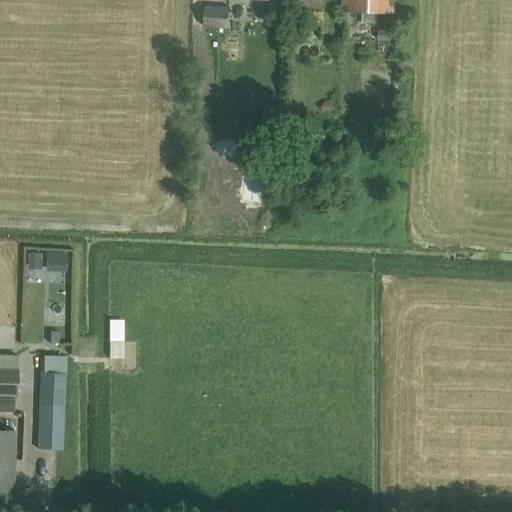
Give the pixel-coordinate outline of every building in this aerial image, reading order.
[(341,0),(341,12),(361,13),(360,24),(377,25),(378,14),(398,15),(398,0),(341,0)] [(203,6),(203,28),(229,29),(230,7),(203,6)] [(258,192),(276,192),(276,144),(258,144),(258,192)] [(32,250),(32,287),(68,287),(68,267),(47,267),(48,250),(32,250)] [(128,319),(112,319),(112,359),(128,359),(128,319)] [(0,395),(16,396),(17,370),(0,369),(0,395)] [(41,372),(38,449),(62,450),(65,374),(41,372)] [(0,502),(12,503),(15,432),(0,431),(0,502)]
